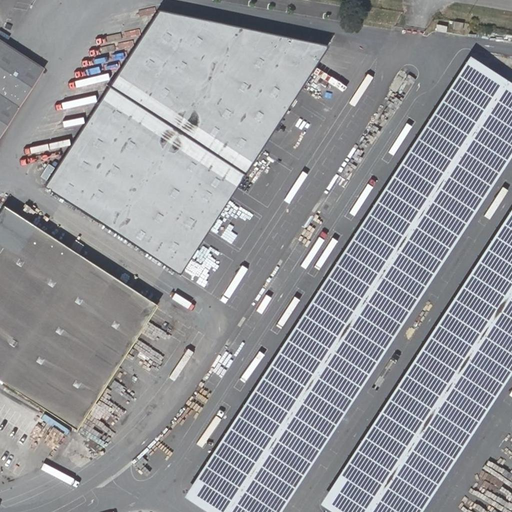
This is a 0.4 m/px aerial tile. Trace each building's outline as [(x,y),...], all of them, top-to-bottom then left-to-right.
[(112,87),(247,175),(330,48),(161,9),(112,87)] [(470,23),(459,21),(457,30),(468,32),(470,23)] [(0,137),(45,69),(0,40),(0,137)] [(511,80),(474,56),(186,498),(208,511),(284,511),(511,158),(511,80)] [(179,276),(247,175),(112,87),(47,191),(179,276)] [(159,304),(6,206),(0,215),(0,379),(80,432),(159,304)] [(511,214),(325,503),(338,511),(422,511),(511,376),(511,214)]
